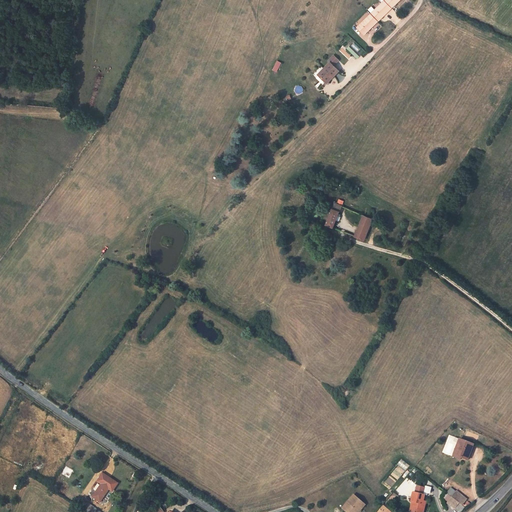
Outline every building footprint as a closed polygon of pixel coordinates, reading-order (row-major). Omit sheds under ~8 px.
[(385,0),(357,28),(364,35),(399,0),(385,0)] [(349,46),(347,48),(357,59),(359,57),(349,46)] [(330,62),(318,75),(326,82),(331,77),(332,78),(339,71),(330,62)] [(332,209),(326,225),(333,228),(336,221),(338,216),(339,212),(332,209)] [(363,215),(355,236),(364,240),(373,219),(363,215)] [(457,456),(461,457),(468,460),(474,444),(460,439),(457,445),(461,446),(457,456)] [(461,460),(461,457),(457,456),(461,446),(457,445),(453,457),(461,460)] [(102,484),(96,493),(98,494),(103,498),(110,489),(113,491),(118,484),(104,474),(99,481),(102,484)] [(417,486),(415,493),(423,495),(424,488),(417,486)] [(451,488),(447,493),(452,497),(456,492),(451,488)] [(459,503),(464,497),(457,491),(456,492),(452,497),(459,503)] [(412,501),(415,502),(412,511),(423,511),(425,504),(423,504),(424,501),(425,495),(423,495),(415,493),(414,493),(412,501)] [(359,511),(366,504),(357,497),(354,500),(350,499),(347,503),(348,505),(344,509),(347,511),(359,511)] [(455,509),(459,503),(452,497),(448,503),(455,509)] [(460,503),(455,509),(459,511),(461,511),(465,507),(460,503)]
